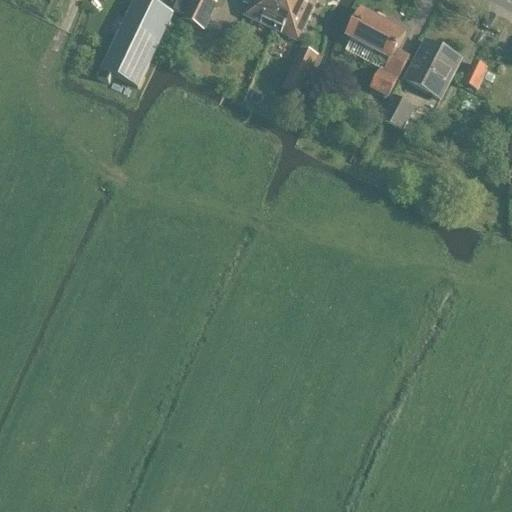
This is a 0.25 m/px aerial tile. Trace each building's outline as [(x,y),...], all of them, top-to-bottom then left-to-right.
[(190,0),(183,16),(194,21),(203,0),(190,0)] [(206,0),(192,27),(214,38),(227,10),(206,0)] [(265,0),(254,23),(278,34),(293,0),(265,0)] [(330,0),(293,0),(278,34),(309,49),(330,0)] [(147,3),(108,85),(119,90),(122,83),(148,95),(184,21),(147,3)] [(380,96),(398,105),(420,63),(406,57),(416,39),(372,16),(356,46),(399,68),(395,77),(391,75),(380,96)] [(415,90),(449,108),(471,67),(436,49),(415,90)] [(310,54),(292,95),(309,103),(328,61),(310,54)] [(473,91),(486,98),(497,77),(483,70),(473,91)] [(390,127),(390,128),(413,139),(426,115),(402,103),(390,127)]
